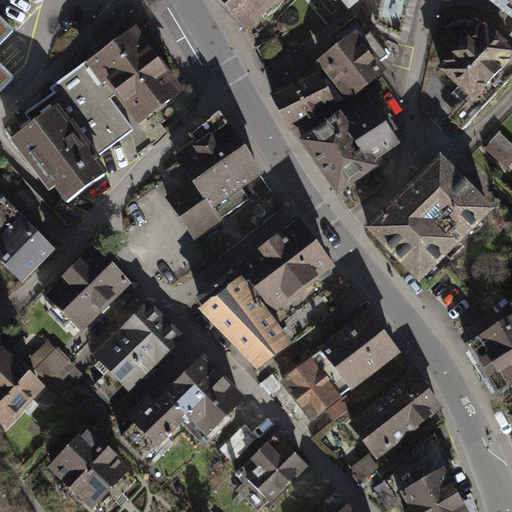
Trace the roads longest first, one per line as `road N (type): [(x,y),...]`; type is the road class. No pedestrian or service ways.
road 1 (residential): [(505,511),(432,351),(309,198)]
road 2 (residential): [(178,303),(372,511)]
road 3 (residential): [(114,213),(238,84)]
road 4 (residential): [(178,303),(309,198)]
road 5 (residential): [(0,321),(114,213)]
road 6 (residential): [(309,198),(238,84)]
road 7 (residential): [(0,112),(32,80),(68,1)]
